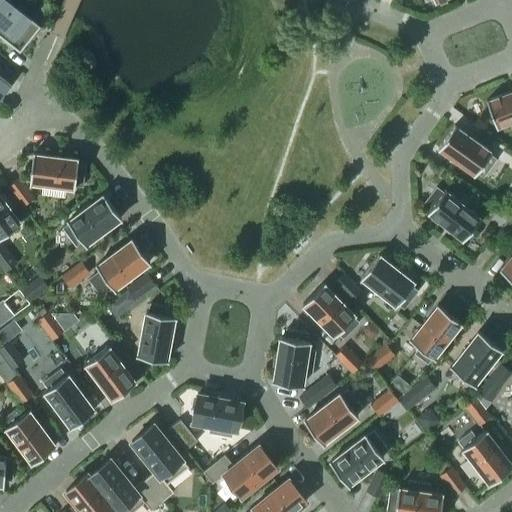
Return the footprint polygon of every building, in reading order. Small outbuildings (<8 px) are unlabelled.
[(39,26),(6,0),(0,0),(0,36),(19,51),(39,26)] [(0,95),(9,83),(0,75),(0,95)] [(511,119),(511,89),(486,100),(496,126),(511,119)] [(491,151),(454,124),(437,147),(474,174),(476,171),(483,175),(495,158),(489,154),(491,151)] [(33,153),(29,181),(74,187),(74,185),(82,186),(85,164),(77,163),(77,159),(33,153)] [(18,178),(8,186),(23,205),(33,197),(18,178)] [(480,217),(444,189),(442,191),(436,187),(423,203),(429,208),(427,211),(462,239),(480,217)] [(68,222),(62,227),(75,245),(82,240),(84,244),(121,217),(103,194),(67,221),(68,222)] [(0,236),(20,222),(0,195),(0,236)] [(149,261),(132,238),(96,265),(99,269),(89,276),(100,291),(110,284),(113,288),(149,261)] [(1,243),(0,244),(0,262),(6,270),(16,263),(1,243)] [(511,252),(499,269),(511,278),(511,252)] [(396,304),(397,303),(403,308),(417,290),(411,285),(413,282),(378,254),(360,276),(396,304)] [(81,261),(62,276),(69,286),(89,271),(81,261)] [(154,283),(147,273),(127,287),(135,298),(154,283)] [(351,300),(360,291),(343,273),(334,282),(351,300)] [(40,276),(21,290),(28,300),(48,286),(40,276)] [(358,322),(353,316),(354,315),(322,282),(302,302),(334,335),(337,332),(342,337),(358,322)] [(148,311),(146,310),(138,355),(166,360),(174,316),(170,315),(171,307),(149,303),(148,311)] [(427,363),(432,356),(432,357),(460,321),(438,304),(410,339),(419,346),(414,353),(427,363)] [(62,331),(48,311),(38,319),(52,338),(62,331)] [(307,349),(308,340),(306,340),(307,332),(285,329),(284,336),(280,336),(273,381),(301,385),(303,371),(311,372),(315,350),(307,349)] [(450,366),(473,384),(501,348),(478,330),(450,366)] [(22,360),(8,341),(0,346),(0,351),(12,368),(22,360)] [(393,354),(385,344),(366,358),(374,368),(393,354)] [(135,381),(108,345),(85,362),(112,399),(135,381)] [(361,362),(344,345),(335,354),(352,371),(361,362)] [(500,363),(478,392),(488,400),(510,371),(500,363)] [(65,374),(60,368),(42,381),(47,388),(44,390),(71,426),(94,409),(67,373),(65,374)] [(327,374),(299,396),(306,406),(335,384),(327,374)] [(17,375),(7,382),(21,402),(32,394),(17,375)] [(427,376),(398,398),(406,408),(434,386),(427,376)] [(340,392),(304,419),(321,442),(357,415),(355,411),(361,407),(347,389),(341,394),(340,392)] [(389,389),(370,404),(378,414),(397,399),(389,389)] [(242,401),(197,392),(192,420),(210,424),(208,432),(230,436),(232,428),(236,429),(242,401)] [(489,416),(474,397),(464,404),(479,424),(489,416)] [(19,416),(14,409),(1,419),(6,425),(5,426),(32,462),(55,445),(28,409),(19,416)] [(197,440),(179,418),(168,428),(185,449),(197,440)] [(131,440),(155,470),(144,479),(162,500),(173,491),(166,483),(188,466),(153,422),(131,440)] [(462,447),(489,483),(511,465),(484,429),(475,436),(470,430),(457,440),(462,446),(462,447)] [(365,433),(329,461),(347,484),(383,456),(380,453),(386,448),(373,430),(366,435),(365,433)] [(233,464),(224,453),(202,471),(212,482),(223,473),(241,495),(276,466),(258,444),(233,464)] [(0,483),(3,484),(4,479),(12,480),(13,458),(5,457),(5,455),(0,454),(0,483)] [(87,472),(87,473),(118,511),(130,511),(144,501),(150,509),(162,500),(144,479),(134,487),(110,457),(89,474),(87,472)] [(450,467),(440,474),(454,493),(465,486),(450,467)] [(377,469),(366,491),(377,496),(388,474),(377,469)] [(82,511),(118,511),(87,473),(65,490),(82,511)] [(290,511),(306,500),(288,478),(245,511),(290,511)] [(389,488),(386,510),(394,511),(393,511),(439,511),(442,493),(429,491),(430,484),(408,480),(406,488),(397,487),(397,489),(389,488)]
